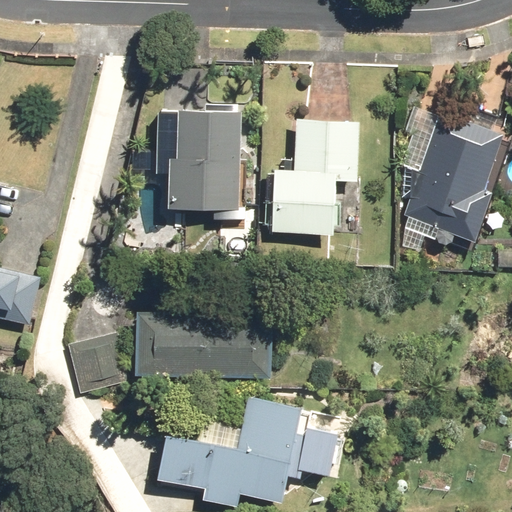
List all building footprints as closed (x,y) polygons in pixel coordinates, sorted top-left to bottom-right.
[(243,207),(245,107),(158,106),(157,170),(171,170),(170,206),(243,207)] [(511,144),(511,134),(440,110),(405,214),(480,240),(511,144)] [(358,176),(360,119),(294,117),(292,163),(276,163),(273,231),(343,234),(344,196),(339,196),(340,175),(358,176)] [(0,311),(31,319),(42,274),(0,263),(0,239),(1,235),(0,234),(0,215),(1,212),(0,211),(0,311)] [(511,244),(498,244),(498,264),(511,264),(511,244)] [(140,309),(138,373),(274,378),(276,314),(140,309)] [(83,392),(131,380),(119,331),(71,342),(83,392)] [(168,431),(158,476),(174,480),(207,487),(205,498),(240,505),(243,490),(285,499),(293,464),(332,473),(341,431),(302,423),(305,408),(248,395),(237,447),(168,431)]
